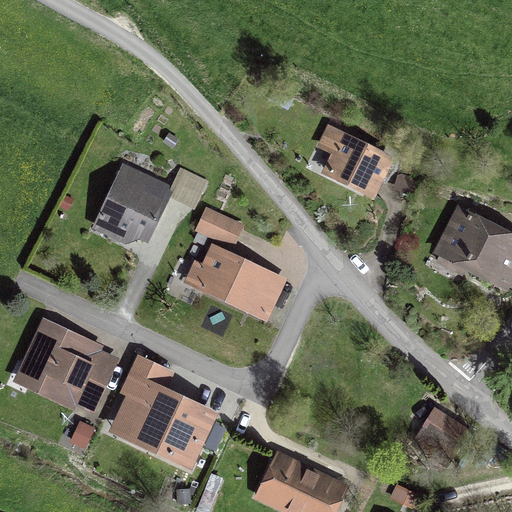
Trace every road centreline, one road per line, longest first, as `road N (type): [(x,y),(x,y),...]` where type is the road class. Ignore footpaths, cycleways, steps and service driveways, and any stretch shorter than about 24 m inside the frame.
road 1 (residential): [(337,272),(315,290),(259,384),(231,384),(16,280)]
road 2 (residential): [(337,272),(158,63),(54,0)]
road 3 (residential): [(458,388),(337,272)]
